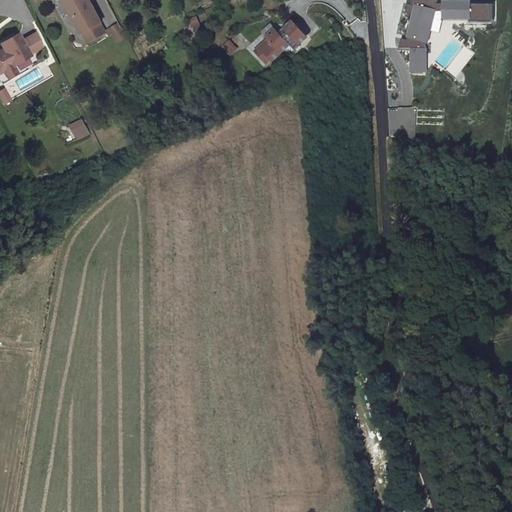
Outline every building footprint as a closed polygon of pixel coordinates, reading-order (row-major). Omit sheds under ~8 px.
[(105,33),(87,0),(62,0),(85,44),(105,33)] [(438,0),(414,0),(413,3),(410,3),(408,12),(416,14),(413,24),(411,24),(408,35),(410,35),(409,39),(404,38),(402,47),(415,47),(415,70),(428,70),(428,52),(425,52),(425,47),(428,47),(428,39),(427,39),(429,28),(432,29),(437,9),(445,9),(445,16),(472,16),(472,19),(488,19),(488,2),(472,2),(472,0),(445,0),(445,2),(438,2),(438,0)] [(199,15),(190,20),(194,28),(203,23),(199,15)] [(280,29),(262,47),(274,59),(291,42),(298,49),(303,44),(301,42),(310,33),(298,21),(289,29),(287,27),(283,31),(280,29)] [(115,44),(126,37),(118,23),(107,29),(115,44)] [(35,31),(20,40),(29,55),(42,47),(35,31)] [(20,40),(15,32),(0,41),(0,74),(4,72),(13,67),(30,56),(29,55),(20,40)] [(232,39),(223,46),(231,56),(240,49),(232,39)] [(274,59),(262,47),(258,51),(270,63),(274,59)] [(13,67),(4,72),(9,79),(17,74),(13,67)] [(5,87),(0,89),(0,97),(4,105),(12,100),(5,87)] [(70,124),(75,140),(91,134),(85,118),(70,124)]
